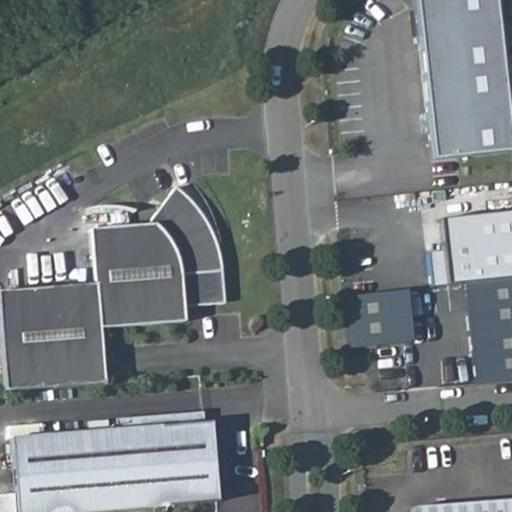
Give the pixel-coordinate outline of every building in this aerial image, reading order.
[(494,0),(414,0),(433,159),(511,150),(494,0)] [(181,304),(223,300),(221,268),(219,250),(215,229),(208,209),(198,190),(186,172),(175,161),(146,194),(147,197),(84,202),(89,257),(91,282),(0,290),(0,356),(3,390),(103,382),(98,327),(183,319),(181,304)] [(511,210),(439,219),(443,250),(429,252),(432,287),(462,284),(511,278),(511,210)] [(0,264),(0,290),(91,282),(89,257),(0,264)] [(511,278),(462,284),(469,384),(511,381),(511,278)] [(344,294),(348,347),(410,342),(406,288),(344,294)] [(16,511),(71,511),(218,499),(211,420),(204,420),(203,408),(116,416),(117,427),(10,437),(16,511)] [(250,443),(261,443),(259,428),(249,429),(250,443)] [(414,511),(511,511),(511,501),(415,510),(414,511)]
